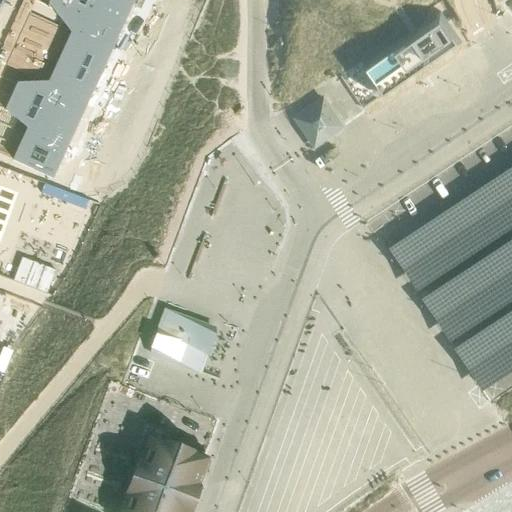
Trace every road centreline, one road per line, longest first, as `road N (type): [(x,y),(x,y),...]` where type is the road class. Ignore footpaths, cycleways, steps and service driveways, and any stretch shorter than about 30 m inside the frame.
road 1 (unclassified): [(511,90),(322,212),(310,228),(206,511)]
road 2 (primary): [(482,449),(378,511)]
